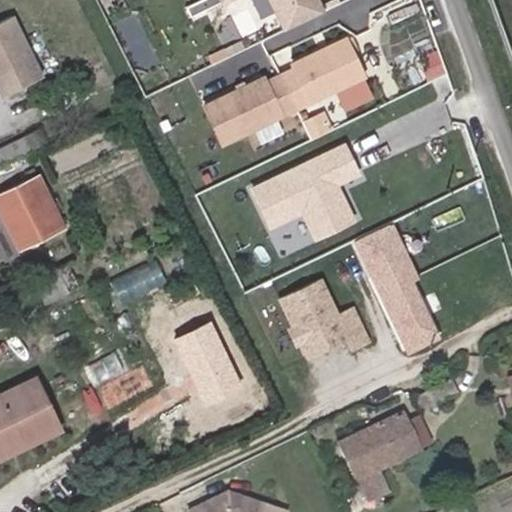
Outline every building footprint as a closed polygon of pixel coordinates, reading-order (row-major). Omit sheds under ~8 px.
[(222,0),(270,0),(285,30),(322,12),(315,0),(222,0)] [(41,78),(11,16),(0,21),(0,95),(1,97),(41,78)] [(262,79),(204,107),(221,144),(362,76),(344,40),(292,65),(294,69),(265,84),(262,79)] [(308,137),(333,127),(322,101),(256,127),(261,140),(302,123),(308,137)] [(28,127),(20,111),(10,115),(18,132),(28,127)] [(0,164),(29,150),(22,136),(0,146),(0,164)] [(341,147),(251,190),(268,226),(301,211),(314,238),(350,220),(338,195),(331,191),(329,186),(354,174),(341,147)] [(63,229),(35,173),(0,190),(0,214),(18,251),(63,229)] [(405,352),(444,335),(393,219),(355,236),(405,352)] [(123,301),(167,279),(156,257),(112,279),(123,301)] [(460,283),(448,259),(416,274),(428,298),(460,283)] [(66,292),(55,268),(32,280),(44,302),(66,292)] [(335,314),(318,278),(279,297),(307,358),(345,339),(351,350),(366,343),(349,307),(335,314)] [(57,427),(34,379),(0,395),(0,448),(18,440),(20,445),(57,427)] [(421,412),(456,394),(449,381),(414,398),(421,412)] [(416,449),(428,443),(417,419),(405,425),(400,414),(337,444),(355,481),(356,480),(377,470),(417,451),(416,449)] [(0,448),(0,455),(20,445),(18,440),(0,448)] [(387,492),(377,470),(356,480),(366,502),(387,492)] [(273,511),(227,493),(189,511),(273,511)]
